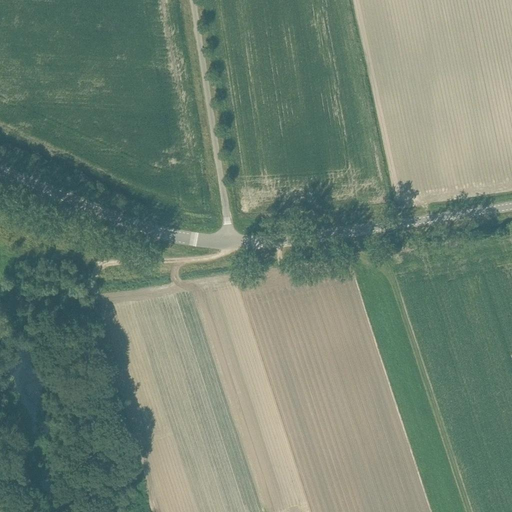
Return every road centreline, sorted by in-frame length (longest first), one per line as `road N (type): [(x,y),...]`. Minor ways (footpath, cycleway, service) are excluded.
road 1 (secondary): [(230,242),(511,206)]
road 2 (unclassified): [(230,242),(192,0)]
road 3 (secondary): [(230,242),(132,224),(0,171)]
road 4 (track): [(89,264),(199,259),(230,242)]
